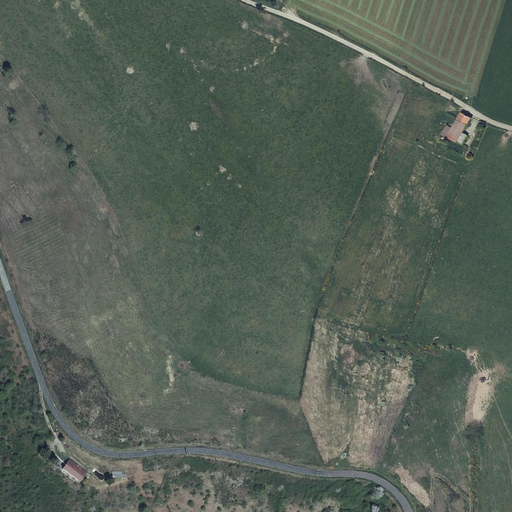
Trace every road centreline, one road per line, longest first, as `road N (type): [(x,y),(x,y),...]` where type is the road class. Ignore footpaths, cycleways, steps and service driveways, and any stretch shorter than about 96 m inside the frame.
road 1 (tertiary): [(0,268),(51,407),(89,447),(125,455),(201,450),(359,474),(383,482),(408,511)]
road 2 (track): [(254,0),(457,104)]
